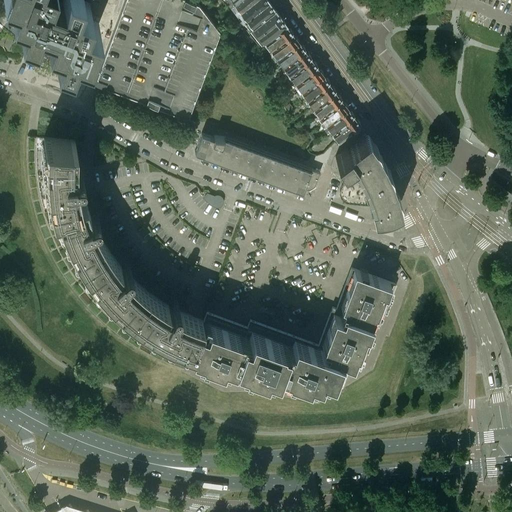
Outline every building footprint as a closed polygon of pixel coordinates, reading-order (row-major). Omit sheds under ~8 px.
[(90,3),(81,0),(14,0),(12,7),(23,11),(19,25),(34,30),(36,24),(48,29),(46,35),(59,40),(54,53),(69,59),(74,45),(88,50),(98,22),(85,17),(90,3)] [(198,2),(191,0),(124,0),(95,80),(95,81),(95,82),(95,83),(96,83),(96,84),(97,84),(185,116),(187,116),(188,114),(219,30),(198,2)] [(235,0),(238,4),(234,7),(237,10),(241,7),(250,0),(235,0)] [(250,0),(241,7),(244,12),(240,15),(243,18),(246,15),(266,0),(250,0)] [(268,0),(266,0),(246,15),(250,20),(246,22),(248,26),(274,7),(268,0)] [(285,22),(274,7),(248,26),(247,27),(259,43),(263,39),(285,22)] [(285,22),(263,39),(266,43),(267,42),(271,48),(293,31),(286,22),(285,22)] [(293,31),(271,48),(270,49),(272,52),(274,51),(277,56),(299,39),(293,31)] [(299,39),(277,56),(276,57),(278,60),(280,59),(283,64),(306,48),(299,39)] [(306,48),(283,64),(282,65),(284,68),(286,67),(290,72),(312,56),(306,48)] [(312,56),(290,72),(288,73),(291,77),(292,75),(296,80),(318,64),(312,56)] [(318,64),(296,80),(294,81),(297,85),(298,84),(302,88),(324,72),(318,64)] [(324,72),(302,88),(300,90),(303,93),(304,92),(308,96),(330,80),(324,72)] [(330,80),(308,96),(306,97),(309,101),(311,100),(314,104),(336,89),(330,80)] [(336,89),(314,104),(312,106),(315,109),(317,108),(320,113),(342,97),(336,89)] [(342,97),(320,113),(318,114),(321,118),(323,116),(326,122),(348,105),(342,97)] [(348,105),(326,122),(325,123),(327,126),(324,127),(328,133),(331,131),(354,113),(348,105)] [(354,113),(331,131),(337,139),(360,121),(354,113)] [(312,132),(308,127),(305,130),(312,139),(315,137),(311,132),(312,132)] [(320,171),(238,141),(224,136),(214,135),(213,136),(201,132),(194,151),(207,156),(231,164),(302,190),(304,187),(306,187),(308,187),(311,186),(312,185),(314,183),(315,182),(318,172),(319,172),(320,171)] [(367,132),(347,146),(335,156),(341,165),(346,173),(343,179),(340,188),(339,189),(339,190),(339,191),(339,192),(339,193),(339,194),(340,195),(340,196),(341,197),(341,198),(342,199),(343,199),(343,200),(344,201),(345,201),(346,201),(347,202),(348,202),(368,204),(367,203),(365,195),(368,194),(370,201),(369,201),(370,204),(371,211),(371,212),(372,213),(373,213),(373,214),(374,214),(376,213),(381,212),(385,211),(388,210),(391,209),(394,208),(400,205),(399,200),(399,194),(396,189),(393,181),(390,174),(389,168),(386,163),(378,149),(376,143),(372,139),(367,132)] [(75,172),(80,171),(82,170),(82,168),(81,167),(80,165),(78,165),(72,166),(72,159),(73,159),(73,160),(74,160),(74,146),(74,143),(74,138),(61,137),(36,135),(36,136),(39,136),(39,148),(39,160),(40,172),(41,185),(44,197),(47,209),(55,207),(80,199),(79,195),(79,192),(76,180),(75,172)] [(221,200),(221,198),(220,197),(219,196),(218,196),(217,196),(216,196),(215,196),(207,193),(207,194),(205,196),(208,200),(213,203),(214,204),(215,204),(217,204),(218,204),(219,204),(220,203),(221,202),(221,201),(221,200)] [(100,235),(96,226),(93,221),(96,219),(98,218),(98,216),(98,215),(97,213),(95,213),(94,213),(88,215),(86,209),(88,209),(86,202),(85,198),(80,199),(55,207),(59,218),(63,229),(73,251),(80,261),(106,245),(103,241),(102,238),(100,235)] [(118,263),(118,262),(111,253),(110,251),(108,248),(106,245),(80,261),(94,281),(110,299),(119,307),(128,315),(147,290),(144,287),(141,285),(138,283),(131,276),(127,272),(130,269),(131,268),(131,266),(130,264),(128,263),(126,263),(125,264),(121,268),(116,263),(118,262),(118,263)] [(377,322),(392,282),(353,267),(338,307),(373,320),(377,322)] [(191,348),(201,318),(192,315),(188,313),(183,311),(181,311),(176,308),(178,305),(178,303),(178,301),(176,300),(175,300),(173,300),(172,302),(169,307),(163,304),(164,302),(165,303),(165,302),(155,296),(153,294),(151,293),(147,290),(128,315),(138,322),(148,328),(159,334),(169,339),(181,344),(191,348)] [(359,361),(373,320),(338,307),(336,313),(332,311),(321,342),(329,345),(327,349),(340,354),(359,361)] [(229,373),(231,366),(246,327),(236,324),(233,331),(203,319),(201,325),(200,325),(202,319),(201,318),(191,348),(192,349),(188,358),(229,373)] [(272,381),(274,375),(289,336),(279,332),(276,339),(246,327),(231,366),(272,381)] [(332,376),(340,354),(327,349),(319,346),(319,347),(289,336),(274,375),(315,390),(322,372),(332,376)]
